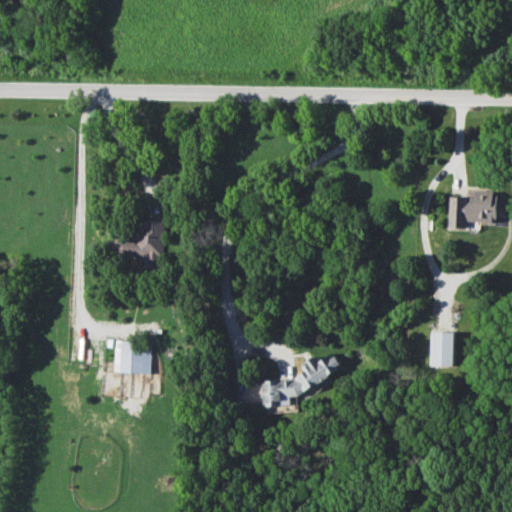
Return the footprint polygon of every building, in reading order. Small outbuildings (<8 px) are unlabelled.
[(448,227),(467,228),(467,221),(496,222),(498,192),(473,191),(472,197),(449,196),(448,227)] [(112,258),(142,259),(142,269),(162,269),(163,218),(142,218),(142,231),(136,231),(135,236),(113,235),(112,258)] [(432,365),(455,366),(456,332),(432,331),(432,365)] [(151,373),(152,343),(115,342),(114,372),(151,373)] [(262,380),(264,406),(290,404),(290,396),(298,396),(342,366),(333,352),(320,361),(317,357),(308,362),(303,363),(304,372),(294,378),(262,380)]
